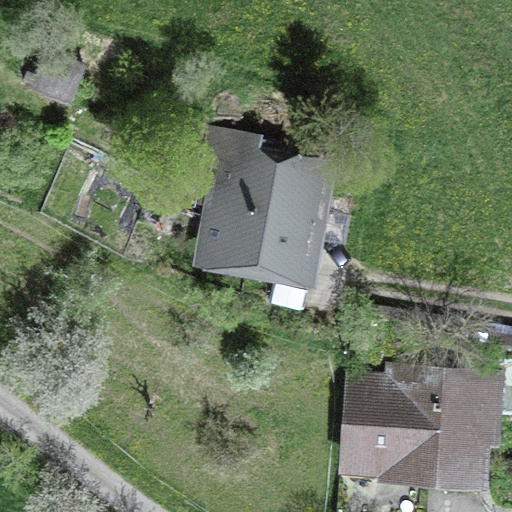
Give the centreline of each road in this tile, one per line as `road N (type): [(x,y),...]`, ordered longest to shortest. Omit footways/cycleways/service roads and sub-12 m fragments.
road 1 (unclassified): [(0,401),(152,511)]
road 2 (track): [(353,289),(511,319)]
